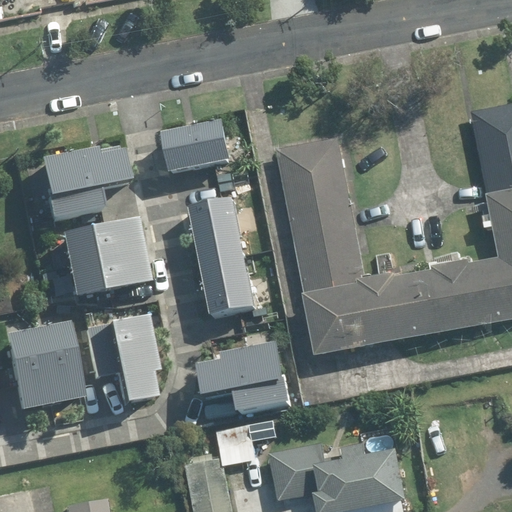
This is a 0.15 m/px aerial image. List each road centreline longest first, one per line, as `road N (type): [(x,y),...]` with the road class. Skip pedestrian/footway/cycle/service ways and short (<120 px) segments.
road 1 (residential): [(134,72),(506,0)]
road 2 (residential): [(162,427),(185,399),(190,367),(134,72)]
road 3 (residential): [(162,427),(0,460)]
road 4 (residential): [(0,99),(134,72)]
